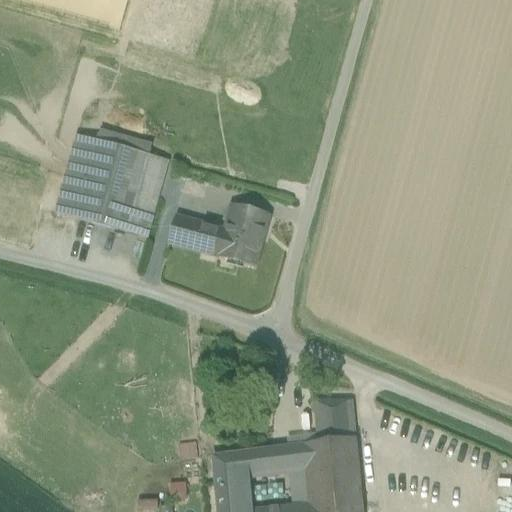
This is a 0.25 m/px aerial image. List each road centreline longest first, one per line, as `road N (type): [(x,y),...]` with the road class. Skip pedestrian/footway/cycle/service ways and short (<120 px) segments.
road 1 (residential): [(0,253),(364,365),(511,427)]
road 2 (track): [(364,0),(269,334)]
